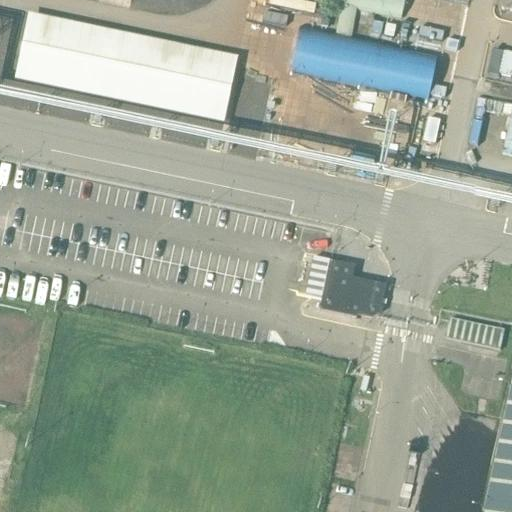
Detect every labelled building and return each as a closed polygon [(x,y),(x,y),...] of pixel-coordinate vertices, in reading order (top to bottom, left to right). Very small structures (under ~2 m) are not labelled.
[(387,0),(346,0),(344,9),(384,17),(387,0)] [(511,0),(503,0),(502,10),(511,12),(511,0)] [(237,59),(32,17),(19,77),(224,119),(237,59)] [(436,57),(348,38),(348,36),(336,33),(336,36),(300,28),(290,72),(349,84),(427,100),(436,57)] [(329,263),(318,312),(356,320),(356,318),(371,321),(379,316),(385,287),(352,280),(354,268),(329,263)] [(505,331),(450,319),(446,340),(501,352),(505,331)]
